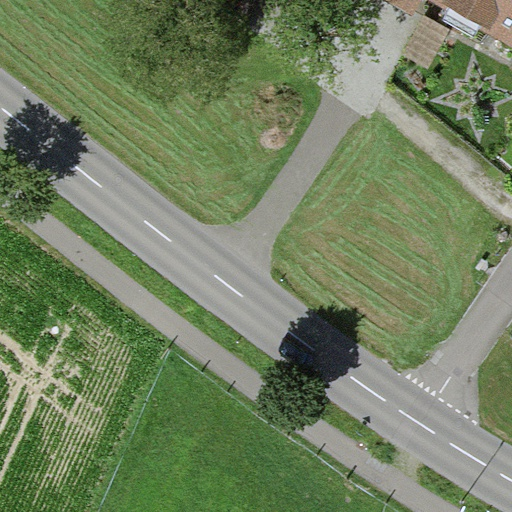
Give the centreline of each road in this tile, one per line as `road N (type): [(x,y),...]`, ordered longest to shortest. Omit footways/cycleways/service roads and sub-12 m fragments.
road 1 (secondary): [(0,106),(417,420)]
road 2 (residential): [(511,282),(417,420)]
